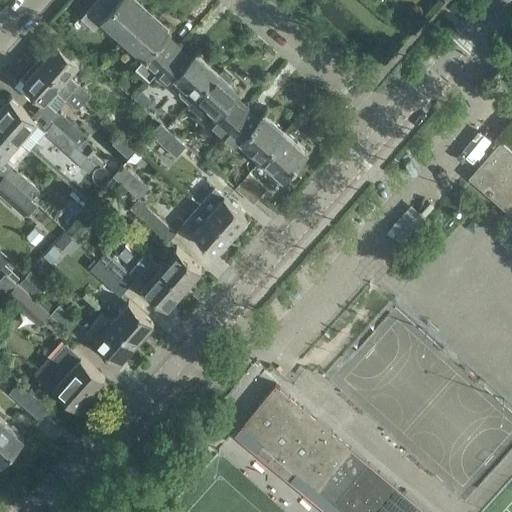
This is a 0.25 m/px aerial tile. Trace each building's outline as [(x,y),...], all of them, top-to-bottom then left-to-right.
[(103,20),(123,38),(149,10),(137,0),(117,0),(112,7),(104,0),(96,0),(81,17),(95,29),(103,20)] [(170,29),(149,10),(123,38),(145,57),(136,66),(150,78),(153,74),(174,50),(177,46),(165,35),(170,29)] [(57,44),(56,46),(52,44),(45,52),(48,55),(40,63),(88,105),(84,101),(91,93),(69,74),(79,63),(57,44)] [(187,99),(190,102),(217,71),(196,52),(187,62),(174,50),(153,74),(168,86),(176,76),(182,82),(181,83),(180,86),(180,89),(180,91),(181,94),(184,96),(187,99)] [(88,105),(40,63),(33,71),(31,68),(23,76),(25,80),(23,82),(45,101),(39,107),(80,145),(88,136),(61,111),(60,112),(46,99),(56,89),(78,108),(82,112),(88,105)] [(190,102),(188,104),(197,111),(196,113),(221,136),(242,111),(230,100),(238,90),(217,71),(190,102)] [(9,98),(0,107),(0,123),(19,140),(35,122),(89,172),(98,162),(80,145),(39,107),(30,117),(9,98)] [(263,112),(259,117),(247,106),(242,111),(221,136),(235,148),(242,141),(260,157),(284,131),(263,112)] [(177,156),(187,145),(161,122),(151,133),(177,156)] [(19,140),(0,123),(0,169),(4,174),(3,175),(35,203),(36,202),(32,199),(41,189),(4,157),(19,140)] [(306,150),(284,131),(260,157),(283,177),(306,150)] [(511,149),(501,140),(468,177),(511,215),(511,149)] [(139,198),(149,186),(123,164),(113,175),(139,198)] [(253,203),(266,188),(248,171),(234,187),(253,203)] [(35,203),(3,175),(0,178),(0,193),(24,215),(35,203)] [(214,186),(199,204),(232,234),(248,216),(214,186)] [(168,241),(176,232),(139,198),(131,207),(168,241)] [(232,234),(199,204),(183,222),(216,252),(232,234)] [(176,247),(160,265),(146,253),(145,254),(183,288),(200,269),(176,247)] [(0,248),(0,266),(1,268),(11,258),(0,248)] [(489,269),(497,275),(511,255),(504,249),(489,269)] [(106,250),(99,259),(129,285),(135,278),(167,307),(183,288),(145,254),(130,271),(106,250)] [(511,256),(464,312),(511,353),(511,256)] [(99,259),(91,268),(121,294),(129,285),(99,259)] [(136,341),(102,311),(91,324),(87,321),(83,325),(59,303),(51,312),(18,282),(6,295),(40,325),(51,313),(80,339),(87,331),(95,338),(120,360),(136,341)] [(128,301),(112,318),(103,310),(102,311),(136,341),(153,323),(128,301)] [(53,390),(55,387),(77,407),(104,377),(65,342),(36,375),(53,390)] [(471,361),(501,388),(511,375),(511,371),(484,347),(471,361)] [(40,420),(49,409),(18,381),(8,392),(40,420)] [(276,383),(275,384),(241,425),(261,441),(258,444),(260,452),(288,475),(295,475),(297,473),(344,511),(428,511),(279,387),(280,387),(276,383)] [(0,460),(2,462),(23,438),(0,416),(0,460)]
